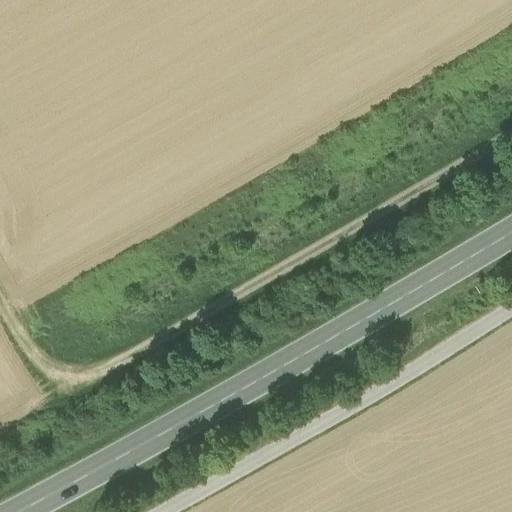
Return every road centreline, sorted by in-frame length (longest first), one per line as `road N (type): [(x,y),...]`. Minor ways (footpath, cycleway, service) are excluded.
road 1 (track): [(511,135),(58,395),(0,296)]
road 2 (primary): [(21,511),(511,233)]
road 3 (track): [(511,307),(167,511)]
